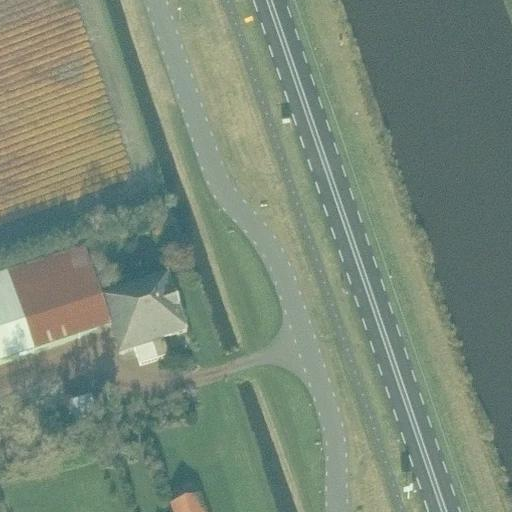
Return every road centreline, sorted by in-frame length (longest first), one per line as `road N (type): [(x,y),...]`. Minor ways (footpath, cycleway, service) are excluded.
road 1 (unclassified): [(337,511),(334,432),(290,296),(274,255),(218,185),(156,0)]
road 2 (primary): [(444,511),(268,0)]
road 3 (track): [(90,0),(145,164),(143,185),(0,240)]
